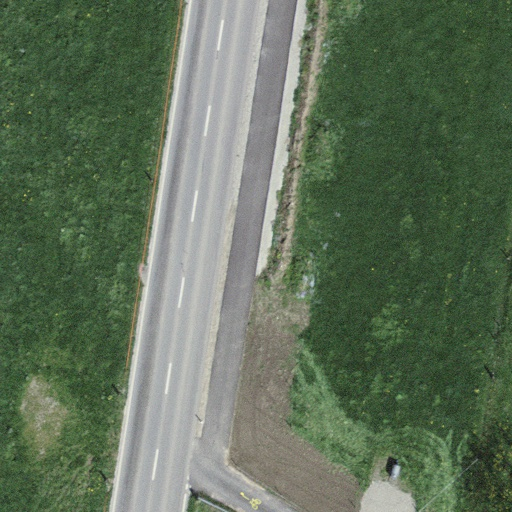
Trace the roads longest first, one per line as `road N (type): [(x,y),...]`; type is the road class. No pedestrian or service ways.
road 1 (secondary): [(226,0),(156,463)]
road 2 (residential): [(266,511),(210,476),(156,463)]
